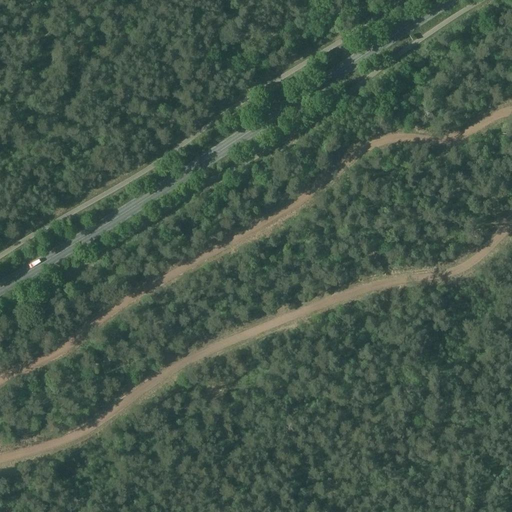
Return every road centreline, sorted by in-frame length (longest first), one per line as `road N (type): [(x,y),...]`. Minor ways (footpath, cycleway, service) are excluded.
road 1 (track): [(511,110),(446,141),(398,138),(365,147),(293,205),(0,380)]
road 2 (track): [(0,459),(82,432),(205,351),(361,290),(456,270),(511,224)]
road 3 (secondary): [(0,288),(448,0)]
